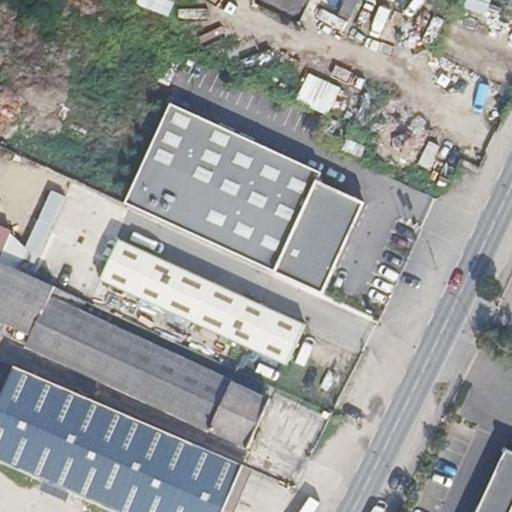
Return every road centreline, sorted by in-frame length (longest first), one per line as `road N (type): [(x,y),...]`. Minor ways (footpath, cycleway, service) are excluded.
road 1 (unknown): [(418,367),(78,203)]
road 2 (secondary): [(348,511),(511,175)]
